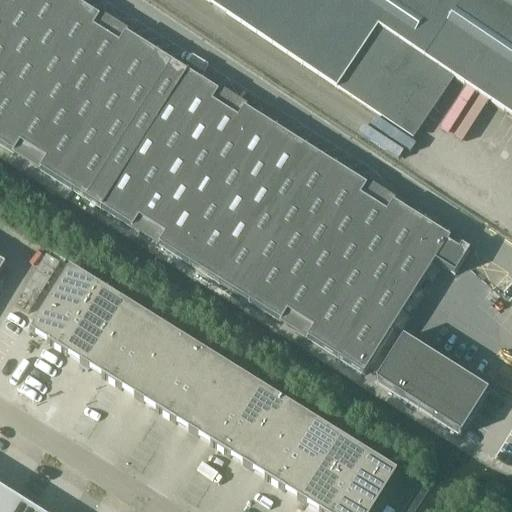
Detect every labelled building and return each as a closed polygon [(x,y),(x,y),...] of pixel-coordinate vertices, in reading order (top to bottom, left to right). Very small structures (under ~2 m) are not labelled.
[(459,252),(447,244),(449,240),(441,235),(68,0),(0,0),(0,146),(364,376),(435,263),(455,276),(461,266),(470,253),(462,248),(459,252)] [(511,0),(201,0),(412,139),(453,78),(511,117),(511,0)] [(56,352),(97,287),(69,270),(29,334),(47,345),(47,346),(56,352)] [(84,368),(124,304),(97,287),(56,352),(67,358),(68,358),(84,368)] [(111,386),(151,321),(124,304),(84,368),(102,379),(101,380),(111,386)] [(139,402),(178,338),(151,321),(111,386),(122,392),(122,391),(139,402)] [(166,420),(206,355),(178,338),(139,402),(156,413),(155,413),(166,420)] [(418,410),(445,367),(403,340),(376,383),(418,410)] [(193,436),(233,372),(206,355),(166,420),(176,426),(176,425),(193,436)] [(461,436),(488,393),(445,367),(418,410),(461,436)] [(220,454),(260,389),(233,372),(193,436),(210,446),(210,447),(220,454)] [(248,470),(288,406),(260,389),(220,454),(230,460),(231,459),(248,470)] [(275,488),(315,423),(288,406),(248,470),(265,480),(264,481),(275,488)] [(303,504),(342,440),(315,423),(275,488),(284,494),(285,493),(303,504)] [(335,511),(370,457),(342,440),(303,504),(315,511),(335,511)] [(370,457),(335,511),(373,511),(397,474),(370,457)] [(0,481),(0,511),(10,511),(21,495),(0,481)] [(21,495),(10,511),(42,511),(44,509),(21,495)]
